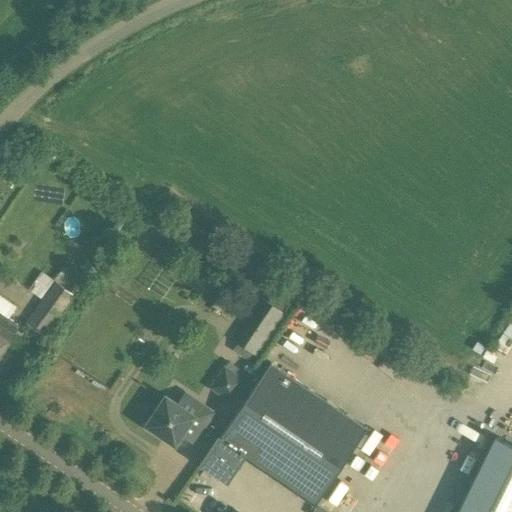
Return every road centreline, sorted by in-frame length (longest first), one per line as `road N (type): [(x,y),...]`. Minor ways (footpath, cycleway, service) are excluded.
road 1 (unclassified): [(0,137),(41,93),(97,53),(203,0)]
road 2 (secondary): [(129,511),(0,425)]
